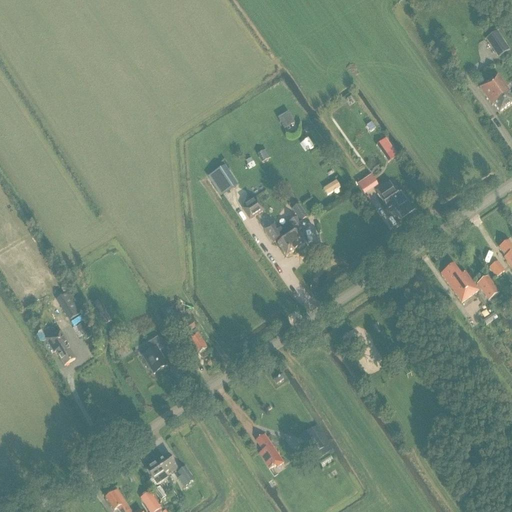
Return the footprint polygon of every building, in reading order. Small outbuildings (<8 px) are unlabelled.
[(485,40),(498,59),(509,51),(497,32),(485,40)] [(493,104),(500,113),(511,103),(511,98),(509,94),(510,93),(497,76),(480,89),(492,105),(493,104)] [(274,118),(281,130),(292,124),(285,112),(274,118)] [(371,124),(366,127),(370,133),(375,129),(371,124)] [(394,151),(386,140),(376,146),(384,158),(394,151)] [(264,152),(258,156),(261,161),(267,158),(264,152)] [(224,169),(209,179),(221,197),(236,187),(224,169)] [(363,194),(376,185),(371,177),(357,185),(363,194)] [(325,196),(339,191),(336,182),(322,187),(325,196)] [(378,192),(377,195),(387,210),(392,206),(402,219),(415,210),(409,202),(407,200),(403,203),(389,184),(378,192)] [(256,200),(242,209),(250,221),(263,211),(256,200)] [(297,218),(292,222),(291,220),(289,221),(290,223),(289,224),(278,231),(274,224),(264,231),(273,244),(276,241),(278,244),(277,245),(286,258),(306,245),(297,232),(302,229),(299,223),(307,218),(300,207),(293,212),(297,218)] [(511,270),(511,247),(507,241),(499,248),(508,261),(506,262),(511,270)] [(496,277),(504,271),(497,262),(489,268),(496,277)] [(461,304),(478,292),(465,274),(461,277),(453,266),(441,275),(461,304)] [(488,302),(499,294),(487,278),(477,286),(488,302)] [(70,322),(81,315),(81,314),(84,313),(71,292),(57,301),(70,322)] [(97,300),(91,304),(103,325),(109,322),(97,300)] [(486,325),(497,318),(494,313),(483,321),(486,325)] [(191,321),(183,327),(188,335),(196,330),(191,321)] [(84,324),(78,328),(83,337),(90,332),(84,324)] [(64,367),(75,360),(72,355),(75,353),(71,346),(68,348),(66,346),(68,345),(60,331),(45,340),(54,354),(56,352),(64,367)] [(196,331),(189,336),(190,338),(189,339),(193,346),(190,348),(193,354),(197,351),(199,354),(207,348),(196,331)] [(160,372),(160,371),(167,367),(158,352),(163,349),(157,339),(146,345),(151,352),(142,357),(154,375),(155,374),(155,375),(160,372)] [(276,385),(283,380),(280,376),(273,381),(276,385)] [(317,426),(299,438),(314,461),(332,450),(317,426)] [(277,468),(283,464),(264,436),(256,441),(263,452),(258,455),(269,470),(275,466),(277,468)] [(157,464),(164,474),(169,471),(171,474),(177,470),(168,456),(157,464)] [(164,474),(157,464),(146,471),(155,485),(161,480),(159,477),(164,474)] [(181,478),(178,480),(184,489),(194,483),(185,470),(178,475),(181,478)] [(167,498),(160,488),(153,493),(160,502),(167,498)] [(142,511),(142,510),(138,511),(130,511),(117,491),(105,499),(113,511),(117,510),(118,511),(142,511)] [(138,498),(146,511),(155,511),(160,509),(148,492),(138,498)]
